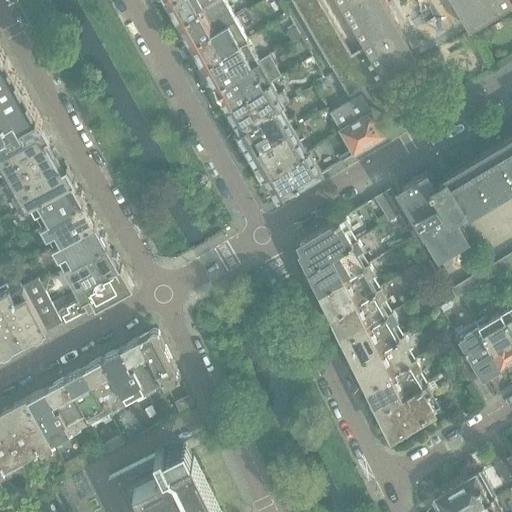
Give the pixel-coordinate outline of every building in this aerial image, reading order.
[(178,20),(214,0),(166,0),(168,2),(167,6),(169,10),(173,11),(178,20)] [(191,42),(236,16),(226,0),(214,0),(178,20),(180,23),(179,27),(181,32),(185,33),(191,42)] [(293,0),(331,65),(332,65),(349,94),(368,83),(371,88),(419,59),(384,0),(293,0)] [(452,0),(470,30),(511,5),(511,3),(509,0),(452,0)] [(202,63),(248,37),(236,16),(191,42),(191,44),(190,45),(196,56),(198,55),(202,63)] [(296,26),(286,32),(292,41),(300,36),(301,35),(296,26)] [(490,41),(484,32),(477,36),(483,45),(490,41)] [(215,85),(260,59),(248,37),(202,63),(204,66),(203,70),(205,74),(209,75),(215,85)] [(0,143),(43,121),(0,44),(0,143)] [(227,106),(272,81),(260,59),(215,85),(216,87),(215,91),(217,96),(221,96),(222,99),(223,99),(227,106)] [(239,130),(282,105),(289,101),(283,90),(279,92),(272,81),(227,106),(228,109),(217,115),(222,126),(234,119),(235,121),(234,122),(239,130)] [(290,100),(298,95),(295,91),(288,96),(290,100)] [(385,135),(365,100),(361,93),(330,112),(340,127),(338,129),(354,152),(385,135)] [(249,153),(300,125),(304,122),(302,118),(298,121),(294,115),(289,117),(282,105),(239,130),(237,131),(249,153)] [(55,153),(49,142),(46,137),(51,135),(44,124),(45,123),(43,121),(0,143),(0,150),(14,176),(55,153)] [(265,176),(308,150),(301,138),(306,136),(300,125),(249,153),(263,177),(265,176)] [(467,210),(511,183),(511,134),(445,175),(447,177),(435,183),(428,170),(400,186),(426,230),(428,230),(441,251),(468,235),(457,217),(455,213),(465,207),(467,210)] [(279,198),(323,172),(316,161),(322,158),(315,146),(308,150),(265,176),(269,183),(270,183),(279,198)] [(30,203),(75,178),(74,176),(68,165),(63,168),(55,153),(14,176),(30,203)] [(85,201),(86,201),(85,200),(85,196),(82,190),(78,188),(74,181),(76,180),(76,179),(75,178),(30,203),(42,225),(85,201)] [(400,214),(387,190),(376,196),(389,221),(399,214),(400,214)] [(54,246),(97,222),(97,221),(97,220),(97,216),(94,211),(90,209),(89,209),(85,201),(42,225),(54,246)] [(311,267),(359,238),(358,236),(346,214),(302,240),(301,242),(305,249),(303,250),(304,253),(303,257),(306,263),(310,264),(311,267)] [(66,267),(109,243),(108,242),(109,241),(109,237),(106,232),(102,230),(101,230),(97,222),(54,246),(66,267)] [(364,241),(375,234),(373,229),(361,236),(364,241)] [(323,291),(371,262),(370,260),(365,263),(358,251),(364,247),(359,238),(311,267),(316,277),(315,280),(318,287),(321,288),(323,291)] [(77,288),(121,264),(120,262),(120,258),(117,252),(114,250),(113,251),(109,243),(66,267),(77,288)] [(427,259),(422,251),(412,256),(417,264),(427,259)] [(334,315),(382,285),(381,284),(377,286),(370,274),(376,271),(371,262),(323,291),(327,301),(326,304),(330,311),(333,312),(334,315)] [(89,309),(134,285),(122,263),(121,264),(77,288),(82,297),(89,309)] [(395,283),(404,277),(401,273),(392,279),(395,283)] [(439,281),(435,274),(426,280),(431,287),(433,285),(439,281)] [(51,275),(40,280),(45,289),(56,283),(51,275)] [(27,283),(23,285),(25,289),(47,329),(59,323),(60,324),(63,323),(51,301),(45,289),(40,280),(38,277),(27,283)] [(465,291),(474,286),(468,277),(451,287),(457,296),(459,295),(465,291)] [(9,286),(0,290),(0,297),(24,341),(35,335),(38,336),(44,333),(44,330),(47,329),(25,289),(23,285),(12,291),(9,286)] [(346,339),(394,309),(393,308),(389,310),(382,298),(388,294),(382,285),(334,315),(339,324),(338,328),(341,334),(345,335),(346,339)] [(471,300),(465,291),(459,295),(465,304),(471,300)] [(0,352),(1,354),(3,352),(6,353),(12,350),(13,347),(24,341),(0,297),(0,352)] [(66,321),(89,309),(82,297),(77,300),(75,297),(60,304),(62,308),(60,309),(66,321)] [(452,306),(453,302),(451,299),(440,306),(446,311),(452,306)] [(511,303),(510,300),(499,306),(501,310),(511,327),(511,303)] [(358,362),(406,333),(405,331),(400,334),(393,322),(399,318),(394,309),(346,339),(351,348),(350,352),(353,358),(356,359),(358,362)] [(511,327),(501,310),(488,317),(487,315),(476,321),(502,362),(509,358),(511,359),(511,327)] [(502,362),(476,321),(455,334),(467,352),(456,358),(470,381),(481,375),(482,376),(491,371),(494,372),(500,369),(501,365),(503,364),(502,362)] [(181,375),(161,334),(159,330),(154,328),(140,336),(164,380),(162,381),(164,385),(181,375)] [(370,386),(412,358),(405,346),(411,342),(406,333),(358,362),(362,372),(361,375),(365,382),(368,383),(370,386)] [(164,380),(140,336),(131,341),(128,344),(122,346),(148,394),(155,390),(153,386),(162,381),(164,380)] [(148,394),(122,346),(116,350),(112,351),(102,356),(126,400),(135,396),(137,400),(148,394)] [(381,410),(438,374),(435,370),(422,378),(417,369),(423,366),(416,355),(412,358),(370,386),(374,396),(373,399),(376,406),(380,407),(381,410)] [(126,400),(102,356),(90,363),(90,364),(85,367),(110,414),(117,410),(115,406),(126,400)] [(110,414),(85,367),(79,370),(79,369),(66,376),(90,420),(97,416),(99,420),(110,414)] [(436,407),(428,392),(438,386),(434,382),(440,378),(438,374),(381,410),(386,419),(385,423),(388,429),(391,430),(393,433),(436,407)] [(90,420),(66,376),(56,381),(53,384),(47,387),(73,434),(79,431),(77,427),(90,420)] [(73,434),(47,387),(42,390),(38,391),(28,397),(52,440),(59,436),(61,440),(73,434)] [(52,440),(28,397),(0,411),(0,416),(24,460),(51,445),(50,441),(52,440)] [(171,411),(167,402),(157,407),(162,416),(171,411)] [(0,472),(24,460),(0,416),(0,472)] [(106,452),(125,442),(128,440),(124,433),(102,444),(106,452)] [(157,452),(110,476),(110,477),(127,511),(222,511),(194,455),(193,456),(186,442),(166,452),(163,447),(156,451),(157,452)] [(97,457),(89,443),(80,448),(82,452),(87,462),(97,457)] [(82,452),(64,462),(70,471),(87,462),(82,452)] [(511,463),(507,455),(506,454),(495,461),(510,487),(511,485),(511,463)] [(464,511),(489,498),(476,472),(437,495),(442,503),(440,510),(441,511),(464,511)] [(81,496),(71,478),(56,487),(66,504),(81,496)] [(51,493),(44,479),(37,484),(43,497),(51,493)] [(501,511),(493,496),(489,498),(464,511),(501,511)]
